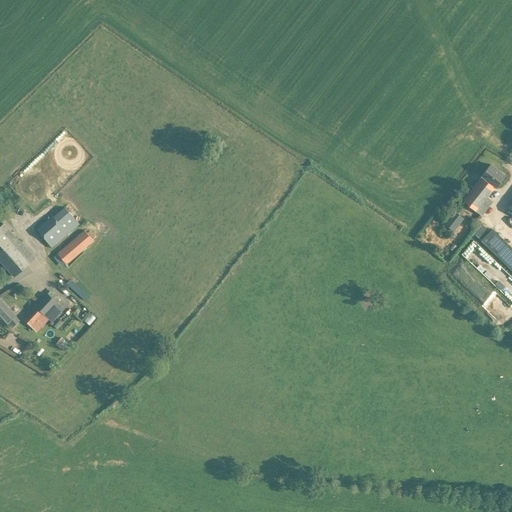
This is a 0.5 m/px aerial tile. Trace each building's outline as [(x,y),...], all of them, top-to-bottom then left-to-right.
[(477,185),(463,201),(482,216),(492,204),(486,199),(493,190),(492,189),(494,187),(495,188),(498,183),(505,175),(490,164),(484,172),(481,177),(482,178),(477,184),(476,184),(477,185)] [(77,223),(72,218),(63,207),(54,216),(52,214),(37,229),(53,246),(73,227),(77,223)] [(463,219),(453,211),(443,223),(453,231),(463,219)] [(4,223),(0,226),(0,260),(14,277),(22,270),(36,258),(17,236),(16,237),(4,223)] [(511,287),(511,250),(487,226),(483,230),(478,225),(470,232),(491,253),(495,258),(494,258),(505,269),(499,275),(511,287)] [(57,254),(66,264),(93,240),(85,230),(57,254)] [(457,251),(465,260),(477,250),(469,241),(457,251)] [(505,307),(459,264),(449,275),(495,317),(505,307)] [(44,315),(57,301),(48,292),(23,319),(32,326),(33,324),(43,314),(44,315)] [(8,322),(12,327),(19,320),(14,316),(5,306),(0,300),(0,323),(3,327),(8,322)] [(78,319),(83,323),(89,316),(85,312),(78,319)]
